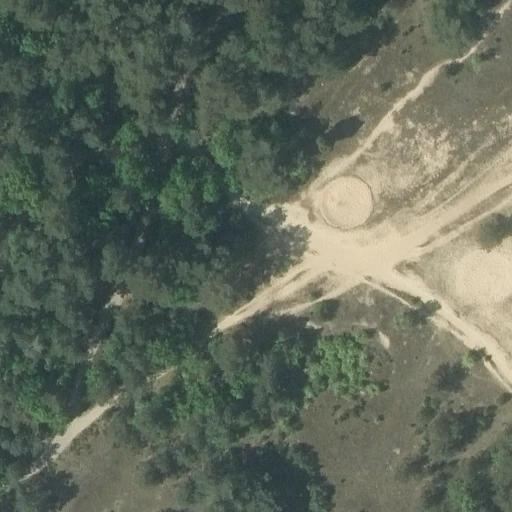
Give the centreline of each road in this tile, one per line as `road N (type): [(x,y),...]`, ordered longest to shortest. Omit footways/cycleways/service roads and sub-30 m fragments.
road 1 (track): [(511,186),(222,335),(62,444)]
road 2 (track): [(62,444),(152,189),(176,90),(230,0)]
road 3 (track): [(174,139),(0,12)]
